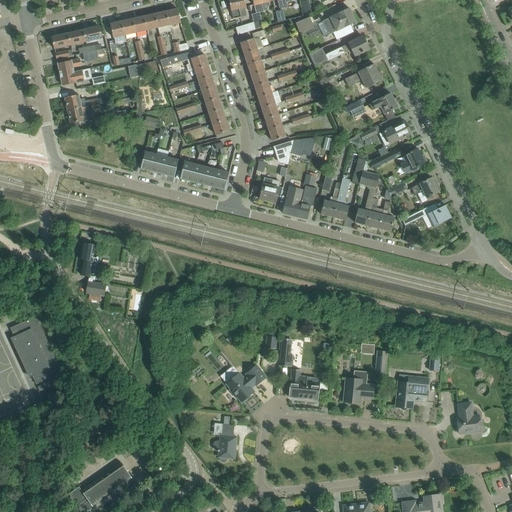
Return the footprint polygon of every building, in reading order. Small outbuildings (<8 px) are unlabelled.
[(228,0),(233,19),(240,17),(239,9),(246,8),(245,4),(244,0),(228,0)] [(252,0),(253,3),(255,14),(264,12),(262,4),(269,2),(268,0),(252,0)] [(276,0),(279,8),(286,6),(286,2),(293,1),(296,0),(276,0)] [(349,8),(323,21),(330,34),(336,31),(336,32),(344,28),(356,22),(349,8)] [(177,9),(166,12),(169,25),(180,23),(177,9)] [(166,12),(155,14),(158,28),(169,25),(166,12)] [(155,14),(144,17),(147,30),(158,28),(155,14)] [(144,17),(132,19),(135,33),(147,30),(144,17)] [(295,23),(299,33),(314,27),(310,17),(295,23)] [(132,19),(121,22),(124,36),(135,33),(132,19)] [(124,36),(121,22),(110,24),(113,38),(124,36)] [(253,22),(235,28),(238,35),(255,29),(254,25),(253,22)] [(99,27),(83,31),(85,42),(102,39),(99,27)] [(250,40),(240,43),(244,54),(257,49),(255,41),(260,39),(266,37),(264,30),(252,34),(254,39),(250,40)] [(83,31),(67,34),(70,46),(85,42),(83,31)] [(70,46),(67,34),(52,37),(54,49),(70,46)] [(363,52),(369,49),(363,37),(348,44),(349,44),(341,48),(325,56),(322,49),(324,48),(309,55),(315,67),(315,66),(327,60),(328,62),(345,54),(345,53),(351,50),(355,56),(361,53),(361,54),(363,53),(363,52)] [(178,42),(173,43),(175,52),(189,50),(187,43),(179,45),(178,42)] [(244,54),(247,65),(261,60),(257,49),(244,54)] [(288,49),(279,52),(281,57),(290,54),(288,49)] [(270,55),(272,60),(281,57),(279,52),(270,55)] [(180,55),(160,60),(163,68),(183,62),(180,55)] [(208,66),(204,55),(187,60),(189,65),(186,65),(188,72),(194,70),(208,66)] [(58,64),(60,75),(73,72),(72,67),(81,66),(79,59),(58,64)] [(247,65),(251,76),(265,71),(261,60),(247,65)] [(142,64),(136,66),(138,77),(145,75),(142,64)] [(362,80),(365,88),(384,79),(380,72),(378,73),(374,65),(344,79),(348,87),(362,80)] [(194,70),(198,81),(211,77),(208,66),(194,70)] [(73,72),(60,75),(62,86),(84,82),(82,70),(73,72)] [(295,70),(286,73),(288,78),(297,76),(295,70)] [(251,76),(254,87),(268,82),(265,71),(251,76)] [(277,76),(279,81),(288,78),(286,73),(277,76)] [(320,82),(323,90),(338,83),(334,75),(320,82)] [(92,79),(93,86),(105,83),(104,76),(92,79)] [(198,81),(202,92),(215,88),(211,77),(198,81)] [(187,81),(178,84),(180,90),(189,87),(187,81)] [(254,87),(258,98),(272,93),(268,82),(254,87)] [(169,87),(170,93),(180,90),(178,84),(169,87)] [(202,92),(205,103),(218,98),(215,88),(202,92)] [(302,92),(293,95),(295,100),(304,97),(302,92)] [(258,98),(261,109),(275,104),(272,93),(258,98)] [(393,110),(397,108),(391,94),(377,101),(369,105),(369,104),(369,105),(372,111),(380,107),(387,121),(395,117),(392,111),(393,110)] [(65,98),(67,111),(81,108),(80,105),(85,104),(84,99),(79,100),(78,95),(65,98)] [(284,98),(286,103),(295,100),(293,95),(284,98)] [(90,100),(91,106),(107,103),(107,97),(98,99),(98,98),(90,100)] [(205,103),(209,114),(222,109),(218,98),(205,103)] [(345,107),(348,113),(363,105),(360,100),(345,107)] [(107,103),(91,106),(92,111),(93,111),(99,109),(99,111),(106,110),(108,109),(107,103)] [(194,103),(185,106),(187,111),(195,108),(194,103)] [(261,109),(265,119),(279,115),(275,104),(261,109)] [(81,108),(67,111),(70,124),(72,123),(72,125),(74,126),(78,125),(79,123),(79,122),(88,120),(94,119),(94,118),(93,111),(92,111),(91,106),(86,107),(81,108)] [(176,109),(178,114),(187,111),(185,106),(176,109)] [(209,114),(212,124),(225,120),(222,109),(209,114)] [(116,114),(107,115),(94,118),(94,119),(96,127),(120,122),(119,120),(117,120),(116,114)] [(309,114),(300,117),(302,122),(311,119),(309,114)] [(265,119),(268,130),(282,126),(279,115),(265,119)] [(144,125),(157,128),(159,121),(146,117),(144,125)] [(291,119),(293,125),(302,122),(300,117),(291,119)] [(225,120),(212,124),(216,135),(229,131),(225,120)] [(404,122),(395,126),(378,135),(384,147),(410,134),(404,122)] [(201,124),(192,127),(193,133),(203,130),(201,124)] [(282,126),(268,130),(272,141),(286,137),(282,126)] [(183,130),(184,136),(193,133),(192,127),(183,130)] [(360,135),(362,140),(377,133),(375,128),(360,135)] [(326,138),(323,150),(328,151),(331,140),(326,138)] [(294,140),(291,154),(300,156),(302,149),(304,139),(294,140)] [(280,145),(273,147),(279,163),(288,165),(289,160),(291,154),(294,140),(280,145)] [(368,164),(373,169),(403,154),(400,148),(368,164)] [(406,162),(400,165),(405,173),(416,168),(425,164),(424,162),(426,161),(424,155),(421,156),(417,149),(408,153),(403,156),(406,162)] [(140,169),(152,172),(156,155),(145,152),(143,160),(140,169)] [(152,172),(162,175),(167,157),(156,155),(152,172)] [(167,157),(162,175),(174,178),(176,168),(178,160),(167,157)] [(352,182),(359,184),(362,172),(365,160),(358,158),(352,182)] [(180,179),(191,182),(196,165),(184,162),(182,170),(180,179)] [(191,182),(202,185),(206,167),(196,165),(191,182)] [(202,185),(213,188),(217,170),(206,167),(202,185)] [(217,170),(213,188),(224,191),(227,181),(229,173),(217,170)] [(359,184),(365,186),(376,189),(379,176),(362,172),(359,184)] [(332,176),(326,174),(322,190),(328,191),(332,176)] [(303,186),(313,188),(316,177),(315,177),(309,175),(306,175),(303,186)] [(341,183),(332,218),(345,221),(348,206),(344,205),(350,180),(342,178),(341,183)] [(432,178),(423,182),(411,188),(414,194),(422,190),(426,198),(439,192),(438,191),(440,190),(437,184),(435,185),(432,178)] [(263,185),(259,199),(275,203),(277,196),(279,197),(279,198),(280,198),(280,197),(282,187),(281,188),(279,187),(280,183),(273,181),(272,181),(265,179),(263,185)] [(321,215),(332,218),(341,183),(336,182),(333,197),(330,197),(329,201),(324,200),(321,215)] [(388,190),(391,196),(407,189),(404,182),(388,190)] [(367,226),(371,208),(373,199),(376,189),(365,186),(369,190),(364,210),(358,209),(355,223),(367,226)] [(282,213),(295,216),(299,203),(302,190),(289,187),(282,213)] [(386,191),(385,199),(393,201),(391,196),(388,190),(386,191)] [(299,203),(295,216),(307,219),(312,196),(306,195),(303,204),(299,203)] [(435,204),(402,220),(405,226),(422,217),(428,228),(433,226),(434,227),(451,218),(445,205),(434,211),(432,206),(435,204)] [(367,226),(378,229),(383,211),(377,209),(371,208),(367,226)] [(383,211),(378,229),(390,232),(394,218),(388,216),(389,212),(383,211)] [(88,282),(86,293),(104,296),(106,285),(92,283),(93,280),(95,281),(95,276),(94,276),(95,274),(96,274),(96,273),(95,273),(95,271),(96,271),(97,270),(95,270),(96,268),(97,268),(97,267),(96,267),(96,265),(97,265),(99,257),(96,257),(96,258),(92,258),(94,246),(82,244),(80,260),(83,260),(80,275),(89,276),(88,282)] [(32,375),(36,385),(62,373),(36,316),(10,328),(15,338),(12,339),(12,340),(13,340),(29,375),(29,376),(32,375)] [(266,337),(265,350),(275,351),(276,339),(266,337)] [(280,366),(292,367),(293,355),(290,355),(291,340),(282,339),(280,366)] [(375,374),(384,375),(386,353),(377,352),(375,374)] [(429,370),(438,371),(439,358),(431,357),(429,370)] [(237,397),(241,402),(254,392),(251,388),(255,385),(256,386),(266,378),(256,366),(246,374),(247,375),(243,378),(239,374),(226,384),(231,390),(230,390),(236,398),(237,397)] [(290,376),(288,397),(318,400),(319,390),(320,383),(318,382),(318,378),(306,377),(299,377),(300,370),(291,370),(291,376),(290,376)] [(364,397),(364,398),(372,399),(373,386),(365,385),(367,373),(354,372),(354,379),(346,379),(343,402),(360,404),(360,398),(360,396),(364,397)] [(400,376),(399,383),(398,383),(395,407),(400,408),(401,409),(403,410),(406,410),(407,408),(412,409),(413,400),(417,400),(417,402),(426,403),(428,379),(400,376)] [(481,432),(481,431),(479,416),(472,416),(471,403),(458,405),(459,418),(457,418),(459,434),(481,432)] [(217,458),(218,458),(220,458),(220,460),(220,461),(222,462),(224,463),(226,462),(227,460),(227,458),(234,459),(236,437),(233,437),(234,426),(228,425),(223,425),(222,425),(221,435),(219,435),(218,442),(216,442),(215,442),(214,443),(213,444),(213,449),(214,450),(216,452),(217,452),(217,458)] [(125,490),(123,487),(133,480),(121,463),(70,498),(80,511),(93,511),(110,501),(113,501),(124,494),(125,490)] [(402,503),(402,511),(440,511),(440,505),(442,505),(440,495),(423,497),(424,503),(415,504),(415,501),(402,503)] [(369,511),(368,503),(343,506),(343,511),(369,511)]
